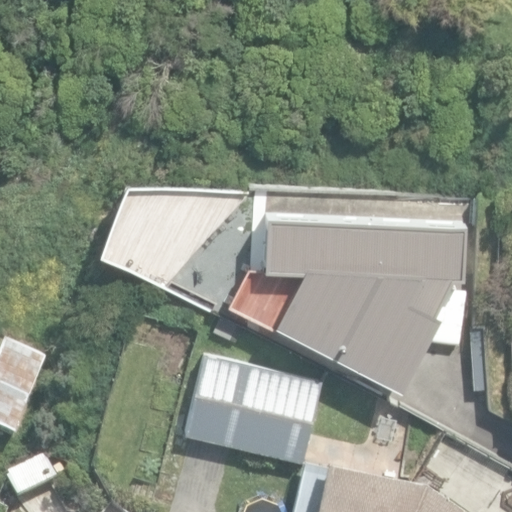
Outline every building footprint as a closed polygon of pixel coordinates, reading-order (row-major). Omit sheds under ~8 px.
[(459,274),(462,220),(266,210),(262,264),(305,266),(277,321),(393,382),(449,274),(459,274)] [(0,354),(0,428),(16,435),(46,359),(5,342),(0,354)] [(183,429),(300,457),(320,377),(202,348),(183,429)] [(40,450),(6,470),(23,498),(57,478),(40,450)] [(470,511),(424,480),(327,459),(315,511),(470,511)]
